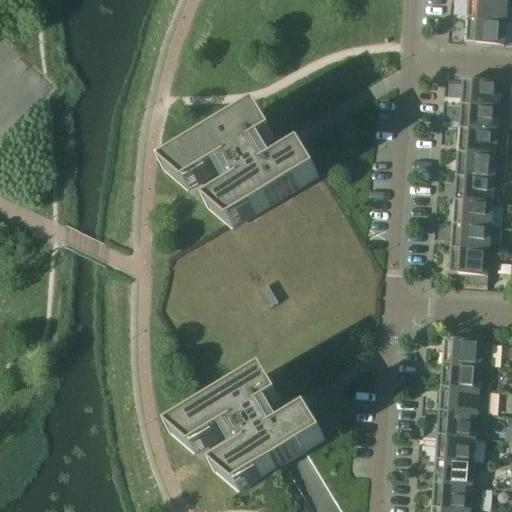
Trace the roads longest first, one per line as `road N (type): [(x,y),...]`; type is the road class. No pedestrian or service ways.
road 1 (residential): [(389,305),(406,62)]
road 2 (residential): [(375,511),(389,305)]
road 3 (residential): [(511,314),(389,305)]
